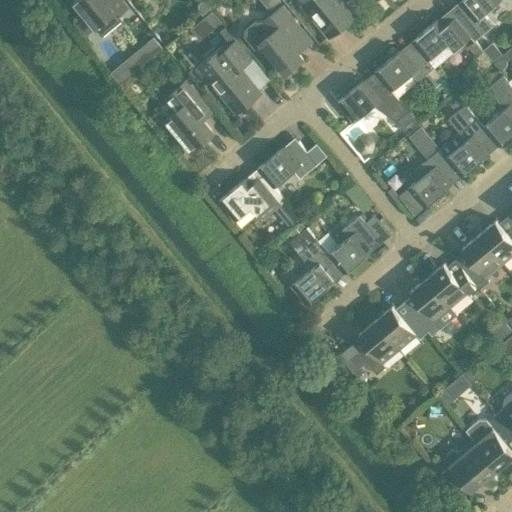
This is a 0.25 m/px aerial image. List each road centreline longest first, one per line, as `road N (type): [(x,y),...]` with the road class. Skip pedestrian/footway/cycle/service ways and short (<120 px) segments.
road 1 (residential): [(306,101),(417,243)]
road 2 (residential): [(306,101),(425,0)]
road 3 (residential): [(511,165),(417,243)]
